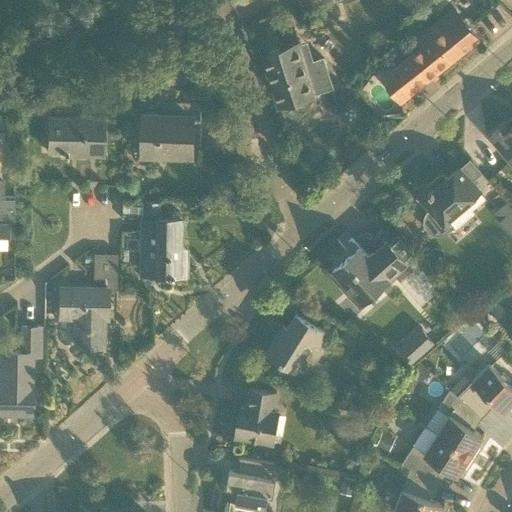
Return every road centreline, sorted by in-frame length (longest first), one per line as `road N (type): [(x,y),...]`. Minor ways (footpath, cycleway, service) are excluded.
road 1 (residential): [(300,234),(511,53)]
road 2 (track): [(0,46),(167,17),(202,19),(229,37)]
road 3 (residential): [(137,385),(300,234)]
road 4 (residential): [(300,234),(229,37)]
road 5 (residential): [(0,510),(137,385)]
road 6 (residential): [(0,303),(93,234),(93,204)]
road 7 (residential): [(183,511),(176,434),(137,385)]
